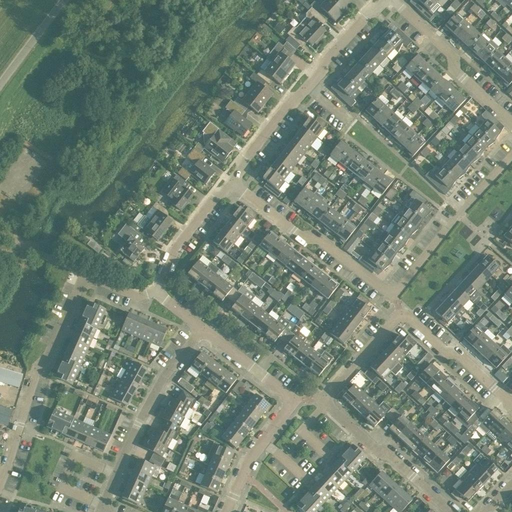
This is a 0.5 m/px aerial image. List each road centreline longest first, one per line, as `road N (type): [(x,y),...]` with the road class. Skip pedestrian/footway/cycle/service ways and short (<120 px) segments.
road 1 (residential): [(511,156),(392,292),(315,236),(302,238),(231,182)]
road 2 (unclassified): [(0,481),(36,367),(84,274),(137,296),(156,291)]
road 3 (unclassified): [(450,511),(327,404),(331,387),(400,316)]
road 4 (unclassified): [(231,182),(322,62),(385,0)]
road 5 (residential): [(103,511),(137,424),(201,328)]
road 6 (unclassified): [(242,476),(289,401),(201,328)]
road 7 (residential): [(391,0),(511,123)]
road 8 (unclassified): [(511,404),(400,316)]
road 9 (unclassified): [(156,291),(175,248),(231,182)]
